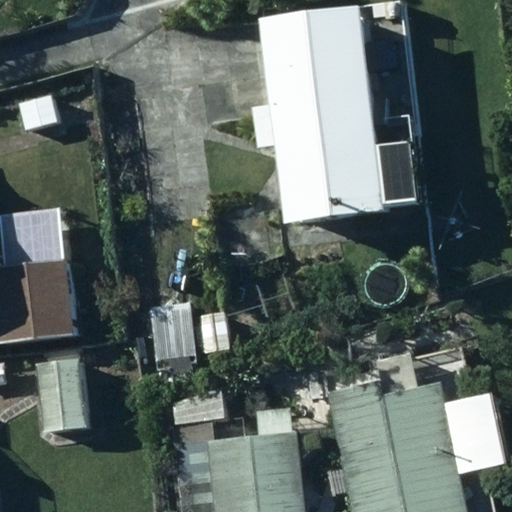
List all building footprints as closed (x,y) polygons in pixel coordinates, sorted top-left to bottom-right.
[(289,113),(270,116),(275,153),(293,151),(303,232),(405,220),(381,16),(279,28),(289,113)] [(60,99),(27,108),(34,133),(66,124),(60,99)] [(33,199),(36,239),(82,235),(79,195),(33,199)] [(76,265),(3,273),(11,347),(84,339),(76,265)] [(233,318),(209,322),(214,355),(238,351),(233,318)] [(480,511),(474,481),(511,472),(511,419),(508,399),(457,409),(453,389),(431,394),(424,361),(389,368),(392,384),(339,395),(363,511),(480,511)] [(88,364),(48,369),(55,435),(96,431),(88,364)] [(223,424),(180,428),(188,511),(316,511),(309,437),(303,437),(301,414),(266,417),(268,440),(225,444),(223,424)]
